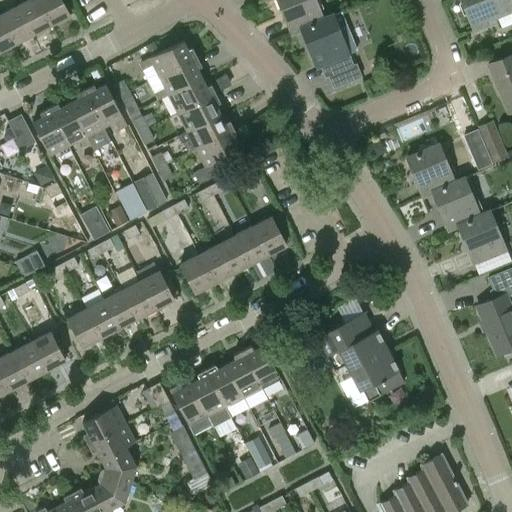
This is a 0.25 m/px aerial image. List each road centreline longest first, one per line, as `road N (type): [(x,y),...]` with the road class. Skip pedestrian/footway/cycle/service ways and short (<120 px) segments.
road 1 (residential): [(0,447),(389,237)]
road 2 (residential): [(511,511),(389,237)]
road 3 (residential): [(324,134),(452,79),(419,0)]
road 4 (residential): [(0,103),(199,0)]
road 5 (residential): [(324,134),(200,0)]
road 6 (residential): [(389,237),(324,134)]
